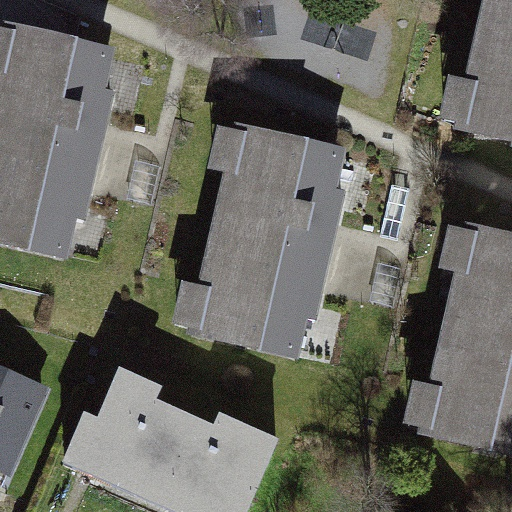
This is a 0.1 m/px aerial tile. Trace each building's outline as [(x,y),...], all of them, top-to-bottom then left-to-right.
[(511,0),(466,0),(435,139),(511,156),(511,0)] [(0,39),(0,246),(50,258),(95,61),(0,39)] [(211,140),(167,337),(277,361),(321,165),(211,140)] [(400,438),(505,462),(511,431),(511,253),(444,239),(400,438)] [(126,506),(166,423),(133,408),(138,396),(95,377),(74,424),(57,417),(35,466),(126,506)] [(0,436),(14,398),(0,392),(0,436)] [(192,434),(166,423),(126,506),(139,511),(229,511),(258,445),(199,419),(192,434)]
